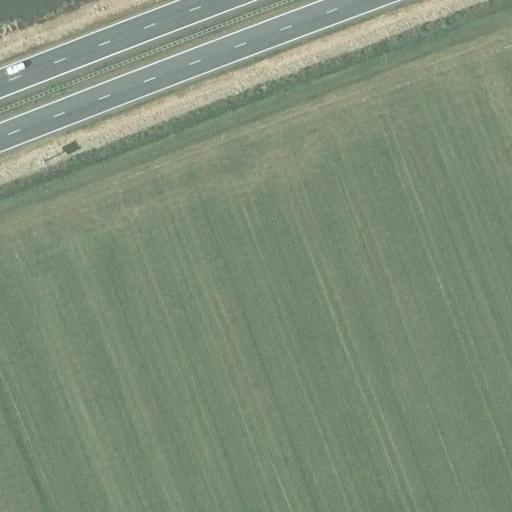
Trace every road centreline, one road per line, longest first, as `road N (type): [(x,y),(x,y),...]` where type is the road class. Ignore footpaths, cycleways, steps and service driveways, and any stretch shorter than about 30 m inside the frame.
road 1 (trunk): [(0,139),(367,0)]
road 2 (trunk): [(226,0),(0,86)]
